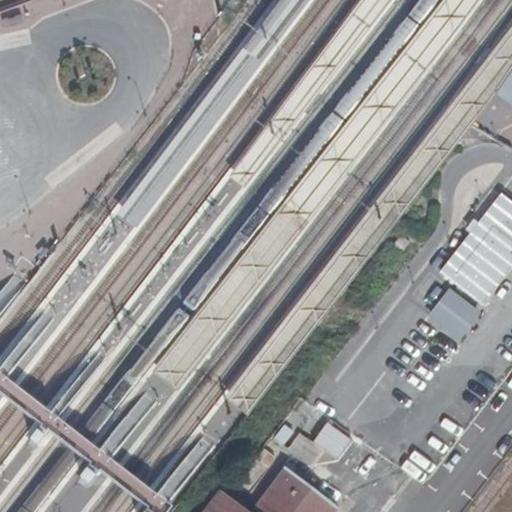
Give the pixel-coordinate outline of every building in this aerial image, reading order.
[(111,215),(136,234),(312,0),(272,0),(232,54),(111,215)] [(151,377),(177,396),(413,93),(481,0),(442,0),(386,73),(151,377)] [(393,0),(360,0),(223,177),(244,193),(393,0)] [(223,404),(244,421),(476,122),(489,105),(493,99),(506,82),(511,73),(511,27),(497,48),(450,109),(223,404)] [(511,73),(506,82),(493,99),(511,110),(511,73)] [(511,272),(511,199),(506,194),(445,272),(486,305),(511,272)] [(462,342),(484,312),(451,287),(428,317),(462,342)] [(262,511),(249,511),(228,495),(214,511),(332,511),(289,478),(262,511)]
